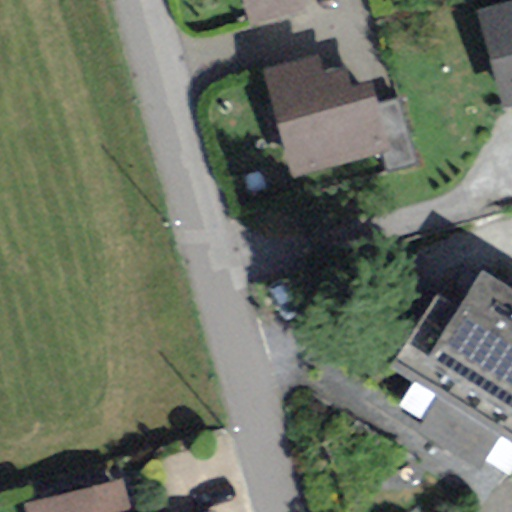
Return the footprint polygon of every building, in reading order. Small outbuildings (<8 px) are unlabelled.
[(241,0),(248,25),(305,10),(301,0),(241,0)] [(511,1),(476,11),(502,111),(511,108),(511,1)] [(318,56),(261,72),(290,175),(379,151),(388,149),(376,105),(370,82),(349,88),(343,68),(322,73),(318,56)] [(400,98),(376,105),(388,149),(379,151),(386,175),(419,166),(400,98)] [(511,288),(480,269),(458,304),(435,290),(389,365),(511,441),(511,288)] [(23,505),(24,511),(129,511),(120,479),(23,505)]
